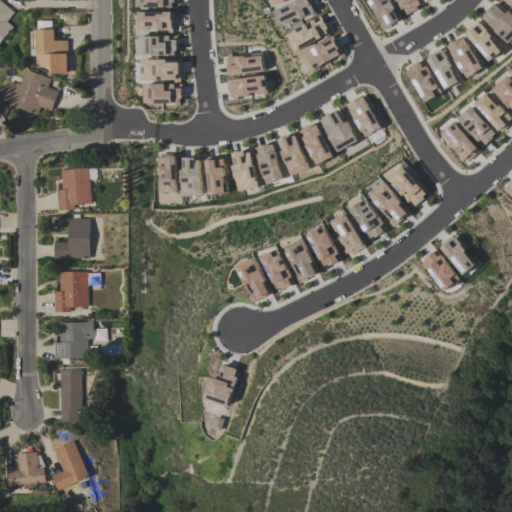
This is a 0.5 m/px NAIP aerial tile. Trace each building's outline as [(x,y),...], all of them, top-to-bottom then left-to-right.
[(0,0),(14,11),(6,21),(13,26),(0,41),(0,0)] [(143,0),(143,8),(172,8),(172,0),(143,0)] [(287,0),(276,6),(285,23),(316,7),(312,0),(287,0)] [(378,0),(386,16),(402,7),(398,0),(378,0)] [(395,0),(402,14),(431,0),(395,0)] [(491,0),(487,4),(508,25),(511,21),(511,2),(511,1),(508,4),(504,0),(491,0)] [(138,10),(137,33),(175,34),(175,11),(138,10)] [(469,20),(492,50),(504,40),(493,27),(495,25),(490,18),(484,23),(477,14),(469,20)] [(291,29),(295,36),(290,39),(297,51),(323,35),(321,32),(329,27),(322,16),(311,23),(308,19),(291,29)] [(67,40),(68,56),(67,56),(67,64),(54,64),(54,59),(55,59),(55,56),(37,56),(36,54),(31,54),(30,30),(37,30),(37,20),(51,20),(51,28),(54,28),(55,40),(67,40)] [(465,32),(487,62),(502,50),(480,21),(465,32)] [(452,33),(471,67),(486,59),(470,32),(463,36),(459,29),(452,33)] [(465,79),(482,68),(462,35),(445,46),(465,79)] [(139,36),(139,57),(177,57),(177,44),(162,44),(162,36),(139,36)] [(310,57),(316,68),(348,48),(342,38),(329,46),(325,40),(312,48),(316,53),(310,57)] [(430,47),(449,81),(464,73),(449,46),(441,50),(438,43),(430,47)] [(458,82),(444,50),(428,57),(441,89),(458,82)] [(228,69),(229,79),(261,77),(260,62),(245,63),(245,59),(235,60),(236,68),(228,69)] [(144,64),(144,77),(154,77),(154,82),(180,82),(180,66),(169,66),(169,60),(155,60),(155,64),(144,64)] [(412,68),(429,95),(444,86),(432,65),(427,68),(423,62),(412,68)] [(8,103),(9,102),(6,101),(8,96),(3,95),(8,81),(16,83),(16,82),(20,84),(25,69),(33,71),(34,69),(38,70),(37,73),(50,78),(47,87),(57,91),(50,110),(40,106),(37,114),(8,103)] [(492,86),(511,114),(511,78),(509,75),(492,86)] [(478,91),(504,120),(511,113),(511,101),(491,79),(478,91)] [(229,86),(231,105),(248,104),(248,100),(265,98),(264,83),(229,86)] [(142,89),(142,102),(153,102),(153,106),(178,106),(178,90),(167,90),(167,85),(153,85),(153,89),(142,89)] [(498,132),(511,122),(511,121),(490,91),(476,101),(498,132)] [(477,94),(466,103),(470,107),(465,111),(487,137),(502,124),(477,94)] [(356,112),(359,117),(353,121),(365,141),(382,131),(367,105),(356,112)] [(457,116),(480,146),(495,135),(473,105),(457,116)] [(445,122),(461,139),(458,141),(468,152),(482,139),(457,111),(445,122)] [(322,126),(328,137),(325,139),(335,156),(356,143),(346,126),(341,130),(334,119),(322,126)] [(441,132),(465,162),(479,151),(455,121),(441,132)] [(319,142),(334,167),(318,176),(299,142),(307,138),(312,146),(319,142)] [(298,154),(309,179),(292,187),(276,153),(280,152),(278,148),(289,143),(294,154),(298,154)] [(229,174),(233,201),(252,198),(247,161),(243,162),(243,158),(231,160),(232,172),(229,174)] [(257,171),(261,193),(280,189),(274,159),(262,161),(264,169),(257,171)] [(157,171),(156,200),(173,201),(175,162),(166,161),(165,171),(157,171)] [(179,176),(178,204),(197,204),(198,167),(194,167),(194,163),(182,163),(182,175),(179,176)] [(89,167),(91,203),(74,204),(74,209),(58,210),(56,189),(63,189),(61,169),(89,167)] [(221,176),(224,205),(207,207),(202,168),(212,167),(213,177),(221,176)] [(394,176),(399,181),(394,186),(412,205),(427,192),(404,167),(394,176)] [(372,205),(392,228),(407,215),(395,202),(391,206),(383,196),(372,205)] [(348,214),(364,242),(376,235),(372,228),(378,224),(369,210),(364,213),(361,206),(348,214)] [(89,218),(89,258),(54,257),(54,242),(68,242),(69,218),(89,218)] [(332,226),(342,244),(338,245),(346,260),(363,251),(346,219),(332,226)] [(330,240),(341,267),(325,274),(310,238),(319,234),(323,243),(330,240)] [(441,249),(465,271),(474,260),(464,250),(468,246),(462,240),(457,246),(450,239),(441,249)] [(288,256),(298,283),(315,276),(308,257),(300,260),(297,252),(288,256)] [(281,263),(293,290),(277,296),(261,261),(270,257),(274,266),(281,263)] [(428,270),(444,288),(458,275),(447,263),(442,267),(437,262),(428,270)] [(242,271),(251,299),(269,292),(262,273),(254,276),(251,268),(242,271)] [(87,271),(87,307),(69,306),(69,312),(54,312),(54,291),(60,291),(60,271),(87,271)] [(93,321),(93,329),(95,330),(95,336),(93,338),(87,338),(88,357),(54,358),(54,342),(60,342),(59,322),(93,321)] [(60,421),(60,369),(82,369),(82,409),(78,409),(78,410),(85,410),(85,413),(86,413),(86,417),(85,417),(85,420),(78,420),(78,421),(60,421)] [(213,379),(205,399),(227,408),(238,381),(234,380),(236,376),(222,370),(218,381),(213,379)] [(57,490),(51,475),(63,470),(54,448),(74,440),(90,476),(85,478),(57,490)] [(7,486),(5,471),(17,470),(15,454),(37,451),(38,467),(43,466),(45,482),(44,482),(42,483),(40,483),(38,484),(37,483),(36,483),(7,486)]
